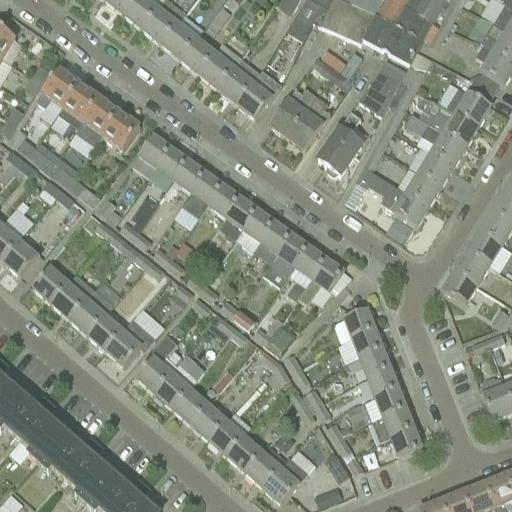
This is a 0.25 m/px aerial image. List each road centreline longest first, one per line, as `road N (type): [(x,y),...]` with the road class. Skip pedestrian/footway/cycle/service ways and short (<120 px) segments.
road 1 (residential): [(424,284),(22,0)]
road 2 (residential): [(0,313),(228,511)]
road 3 (residential): [(468,473),(406,317),(424,284)]
road 4 (residential): [(424,284),(508,151)]
